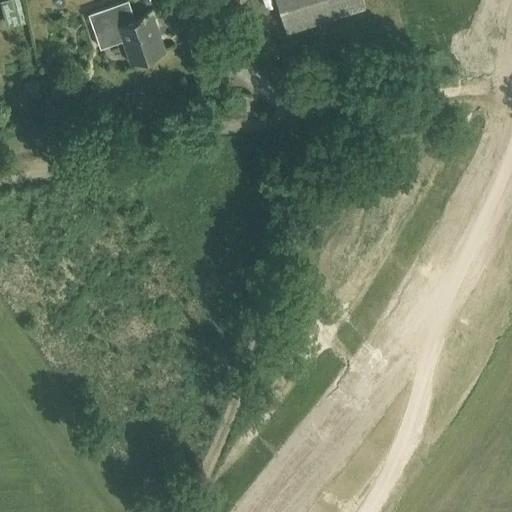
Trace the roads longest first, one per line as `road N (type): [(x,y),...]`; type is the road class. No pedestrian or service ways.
road 1 (unclassified): [(511,131),(463,254),(261,511)]
road 2 (track): [(174,511),(223,442),(304,200),(312,162),(284,107)]
